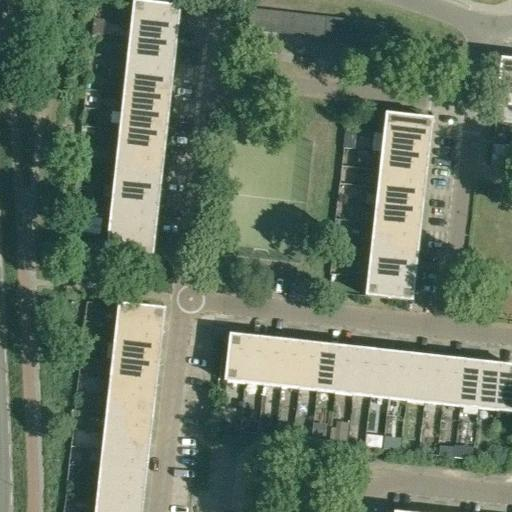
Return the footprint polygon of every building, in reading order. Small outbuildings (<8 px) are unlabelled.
[(138,4),(136,25),(176,29),(178,9),(138,4)] [(248,30),(258,31),(260,9),(250,8),(248,30)] [(271,10),(260,9),(258,31),(269,32),(271,10)] [(269,32),(280,33),(282,12),(271,10),(269,32)] [(293,13),(282,12),(280,33),(291,34),(293,13)] [(291,34),(302,36),(304,14),(293,13),(291,34)] [(315,15),(304,14),(302,36),(313,37),(315,15)] [(313,37),(324,38),(326,16),(315,15),(313,37)] [(333,17),(326,16),(324,38),(335,39),(337,18),(333,17)] [(346,40),(348,19),(337,18),(335,39),(346,40)] [(357,20),(348,19),(346,40),(355,41),(357,20)] [(355,41),(366,43),(368,21),(357,20),(355,41)] [(379,22),(368,21),(366,43),(377,44),(379,22)] [(389,45),(391,24),(379,22),(377,44),(389,45)] [(134,43),(174,47),(176,29),(136,25),(134,43)] [(134,43),(132,60),(172,65),(174,47),(134,43)] [(130,78),(170,83),(172,65),(132,60),(130,78)] [(511,63),(502,63),(498,103),(511,104),(511,63)] [(130,78),(128,96),(168,101),(170,83),(130,78)] [(166,118),(168,101),(128,96),(126,114),(166,118)] [(126,114),(124,132),(164,136),(166,118),(126,114)] [(430,120),(390,116),(388,134),(428,139),(430,120)] [(124,132),(122,150),(162,154),(164,136),(124,132)] [(426,157),(428,139),(388,134),(386,152),(426,157)] [(491,165),(503,167),(505,146),(493,145),(491,165)] [(160,172),(162,154),(122,150),(120,168),(160,172)] [(424,175),(426,157),(386,152),(384,170),(424,175)] [(120,168),(118,186),(158,190),(160,172),(120,168)] [(384,170),(382,188),(422,193),(424,175),(384,170)] [(118,186),(116,204),(156,208),(158,190),(118,186)] [(420,211),(422,193),(382,188),(380,206),(420,211)] [(154,226),(156,208),(116,204),(114,222),(154,226)] [(418,229),(420,211),(380,206),(378,224),(418,229)] [(72,216),(71,234),(80,235),(82,217),(72,216)] [(114,222),(112,239),(152,244),(154,226),(114,222)] [(376,242),(416,247),(418,229),(378,224),(376,242)] [(150,261),(152,244),(112,239),(111,257),(150,261)] [(414,265),(416,247),(376,242),(374,261),(414,265)] [(412,283),(414,265),(374,261),(372,279),(412,283)] [(370,297),(410,301),(412,283),(372,279),(370,297)] [(120,325),(160,329),(163,311),(122,306),(120,325)] [(120,325),(118,343),(158,347),(160,329),(120,325)] [(231,339),(227,380),(245,382),(249,341),(231,339)] [(267,343),(249,341),(245,382),(263,384),(267,343)] [(116,361),(157,365),(158,347),(118,343),(116,361)] [(281,385),(285,345),(267,343),(263,384),(281,385)] [(303,347),(285,345),(281,385),(299,387),(303,347)] [(321,349),(303,347),(299,387),(317,389),(321,349)] [(321,349),(317,389),(335,391),(339,351),(321,349)] [(357,353),(339,351),(335,391),(353,393),(357,353)] [(375,355),(357,353),(353,393),(371,395),(375,355)] [(393,357),(375,355),(371,395),(389,397),(393,357)] [(389,397),(407,399),(411,359),(393,357),(389,397)] [(429,361),(411,359),(407,399),(425,401),(429,361)] [(116,361),(114,379),(155,383),(157,365),(116,361)] [(447,363),(429,361),(425,401),(443,403),(447,363)] [(447,363),(443,403),(461,405),(465,365),(447,363)] [(483,367),(465,365),(461,405),(479,407),(483,367)] [(501,369),(483,367),(479,407),(497,409),(501,369)] [(511,410),(511,370),(501,369),(497,409),(511,410)] [(114,379),(112,397),(153,401),(155,383),(114,379)] [(151,419),(153,401),(112,397),(110,415),(151,419)] [(110,415),(108,433),(149,437),(151,419),(110,415)] [(336,423),(334,439),(334,441),(347,443),(349,424),(336,423)] [(313,424),(312,438),(325,440),(326,426),(313,424)] [(147,455),(149,437),(108,433),(106,451),(147,455)] [(385,438),(383,450),(400,452),(401,440),(385,438)] [(455,448),(454,458),(472,460),(473,449),(455,447),(455,448)] [(106,451),(104,469),(145,473),(147,455),(106,451)] [(104,469),(102,487),(143,491),(145,473),(104,469)] [(101,505),(141,509),(143,491),(102,487),(101,505)]
